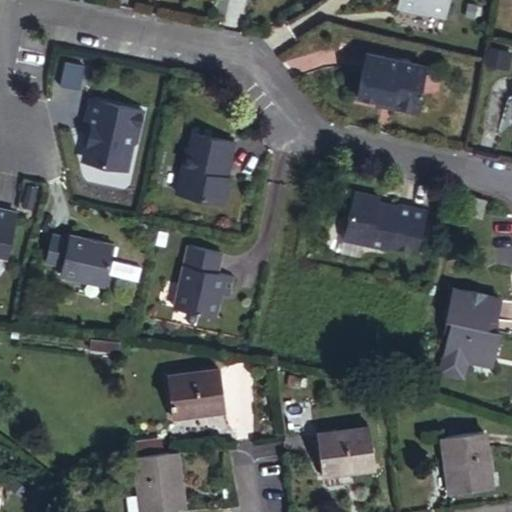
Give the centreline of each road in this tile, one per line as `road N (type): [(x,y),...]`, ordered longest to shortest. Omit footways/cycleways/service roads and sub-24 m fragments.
road 1 (residential): [(0,71),(13,2),(239,53),(258,63),(293,109)]
road 2 (residential): [(293,109),(317,135),(511,182)]
road 3 (residential): [(261,253),(293,109)]
